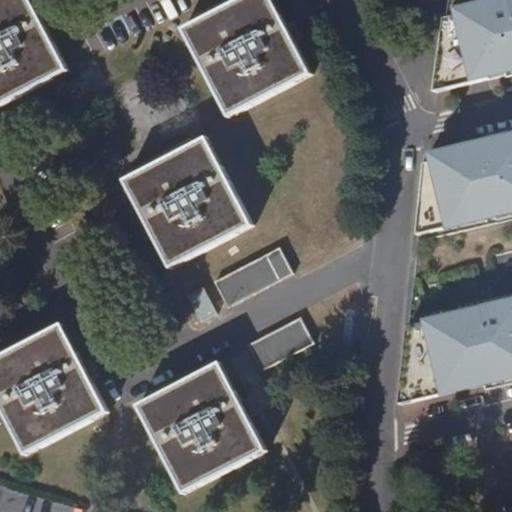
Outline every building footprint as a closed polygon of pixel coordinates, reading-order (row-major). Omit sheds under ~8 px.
[(0,0),(0,104),(69,70),(34,0),(0,0)] [(285,21),(274,0),(244,0),(201,22),(187,30),(233,118),(314,75),(295,40),(285,21)] [(511,4),(447,20),(436,100),(511,81),(511,4)] [(253,227),(209,140),(196,147),(127,181),(155,234),(172,268),(253,227)] [(511,141),(428,162),(424,192),(430,217),(420,220),(417,241),(511,218),(511,141)] [(295,276),(282,249),(216,283),(229,309),(295,276)] [(218,314),(205,288),(189,296),(202,322),(218,314)] [(511,305),(409,331),(407,354),(414,381),(405,383),(403,409),(511,382),(511,305)] [(315,349),(301,319),(247,346),(262,376),(315,349)] [(82,364),(63,324),(0,355),(0,400),(26,452),(107,412),(90,379),(82,364)] [(249,419),(220,364),(150,399),(138,405),(180,491),(265,449),(249,419)]
